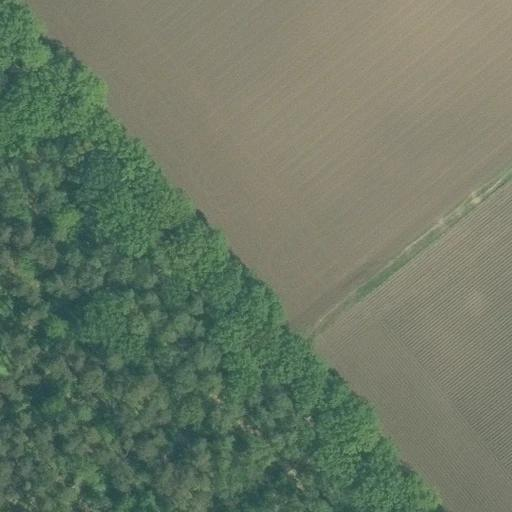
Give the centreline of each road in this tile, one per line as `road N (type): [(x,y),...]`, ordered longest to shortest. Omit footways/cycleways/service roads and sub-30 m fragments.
road 1 (track): [(265,370),(33,84)]
road 2 (track): [(366,491),(265,370)]
